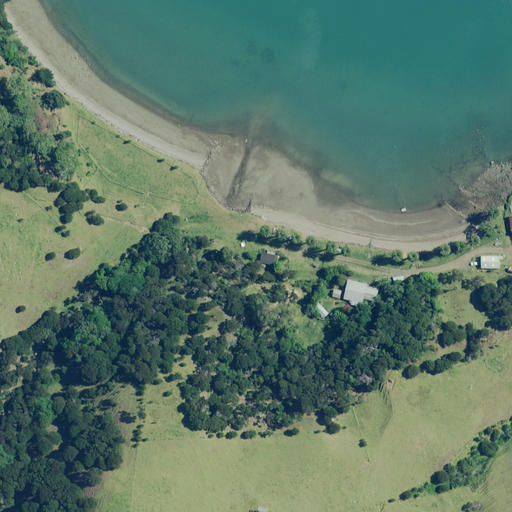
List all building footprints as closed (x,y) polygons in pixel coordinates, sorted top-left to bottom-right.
[(269,251),(268,253),(262,252),(260,262),(274,265),(276,254),(276,252),(269,251)] [(504,259),(504,256),(482,255),(482,268),(500,268),(500,259),(504,259)] [(405,282),(404,275),(394,277),(394,284),(405,282)] [(368,284),(349,279),(344,298),(351,300),(350,304),(362,307),(364,299),(376,302),(379,290),(367,287),(368,284)] [(342,290),(335,289),(333,296),(340,298),(342,290)] [(329,313),(319,303),(314,309),(325,318),(329,313)]
